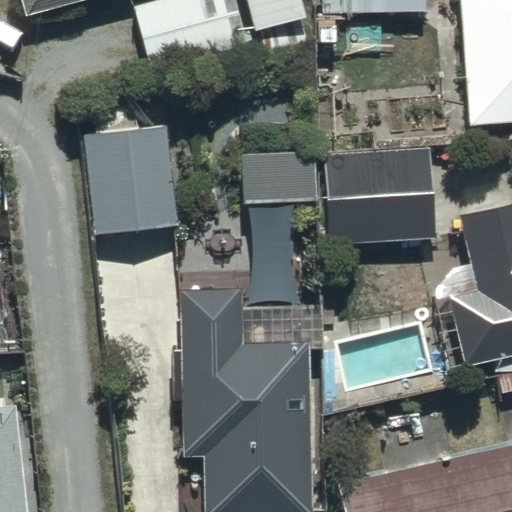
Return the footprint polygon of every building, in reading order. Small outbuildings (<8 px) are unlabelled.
[(12,0),(17,16),(74,0),(12,0)] [(229,0),(146,0),(126,6),(144,68),(241,40),(229,0)] [(292,0),(241,0),(250,28),(297,13),(292,0)] [(317,0),(318,9),(421,7),(420,0),(317,0)] [(511,0),(452,0),(462,122),(511,118),(511,0)] [(165,124),(78,133),(87,233),(174,225),(165,124)] [(426,148),(319,154),(324,240),(431,234),(426,148)] [(310,153),(232,158),(235,200),(313,195),(310,153)] [(443,294),(458,362),(511,349),(511,200),(451,215),(468,288),(443,294)] [(238,290),(174,290),(174,456),(197,456),(196,511),(303,511),(303,346),(319,346),(319,305),(238,305),(238,290)] [(22,511),(16,404),(0,404),(0,511),(22,511)] [(511,511),(511,440),(329,480),(335,511),(511,511)]
